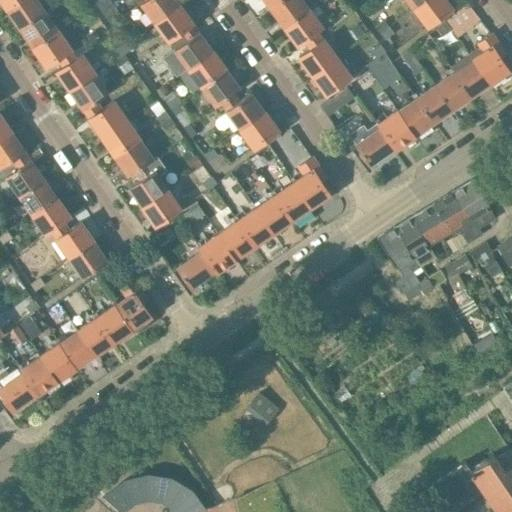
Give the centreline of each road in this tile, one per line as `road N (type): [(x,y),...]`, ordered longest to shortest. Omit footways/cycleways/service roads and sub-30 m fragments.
road 1 (residential): [(0,48),(200,343)]
road 2 (residential): [(378,218),(219,0)]
road 3 (residential): [(200,343),(378,218)]
road 4 (residential): [(22,467),(200,343)]
road 5 (residential): [(378,218),(511,127)]
